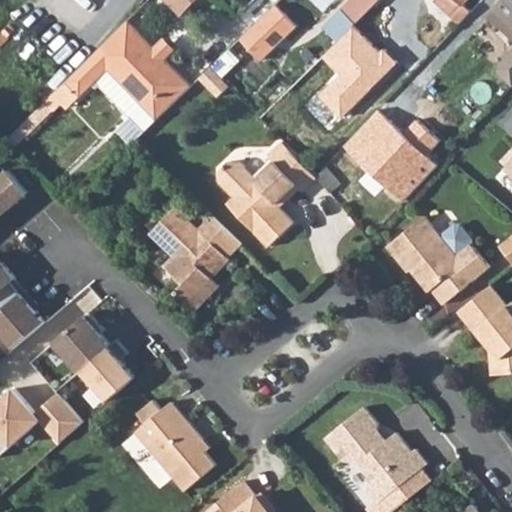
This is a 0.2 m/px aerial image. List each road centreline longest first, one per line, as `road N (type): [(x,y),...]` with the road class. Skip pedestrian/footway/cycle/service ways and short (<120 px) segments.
road 1 (residential): [(395,340),(356,351),(267,424),(244,426),(227,405),(225,378)]
road 2 (residential): [(225,378),(325,294),(352,292),(395,340)]
road 3 (residential): [(225,378),(192,357),(90,257),(57,246)]
road 4 (residential): [(395,340),(511,485)]
